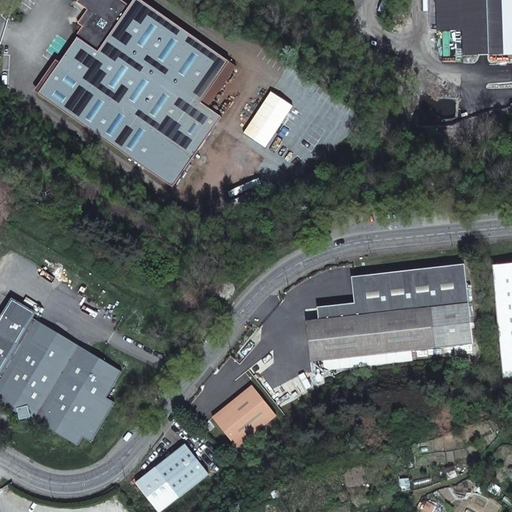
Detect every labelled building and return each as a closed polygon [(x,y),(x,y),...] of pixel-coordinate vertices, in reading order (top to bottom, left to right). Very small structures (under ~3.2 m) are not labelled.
[(173,188),(222,118),(208,108),(236,67),(140,0),(134,0),(130,6),(120,0),(78,0),(77,3),(87,10),(92,13),(82,27),(75,37),(77,38),(60,63),(38,94),(173,188)] [(511,54),(511,20),(511,0),(436,0),(437,32),(462,31),(463,56),(511,54)] [(87,10),(78,24),(82,27),(92,13),(87,10)] [(38,94),(60,63),(56,60),(34,91),(38,94)] [(511,377),(511,263),(492,266),(503,379),(511,377)] [(464,265),(351,278),(354,304),(317,308),(319,320),(306,322),(311,362),(473,344),(464,265)] [(0,403),(8,408),(10,405),(17,409),(20,420),(30,417),(78,446),(83,437),(91,442),(115,403),(106,398),(122,372),(9,305),(0,320),(0,403)] [(236,447),(276,416),(252,386),(213,418),(236,447)] [(157,511),(160,511),(209,474),(185,444),(135,484),(157,511)]
